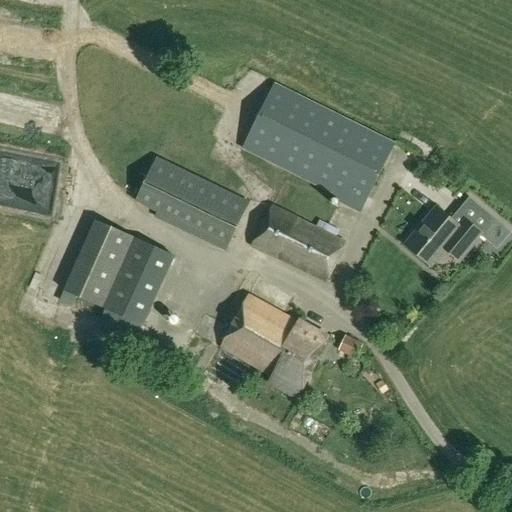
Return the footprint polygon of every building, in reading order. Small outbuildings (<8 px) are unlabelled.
[(362,213),(397,145),(277,85),(245,148),(345,199),(343,203),(362,213)] [(55,115),(0,103),(0,119),(52,131),(55,115)] [(229,246),(250,203),(159,159),(138,202),(229,246)] [(329,282),(347,243),(272,207),(254,246),(329,282)] [(439,209),(408,245),(432,266),(447,249),(461,262),(483,236),(466,221),(460,227),(439,209)] [(138,341),(176,257),(100,222),(68,293),(107,310),(101,324),(138,341)] [(60,302),(73,308),(77,299),(64,293),(60,302)] [(252,301),(225,350),(275,377),(271,383),(300,399),(333,339),(302,323),(300,327),(252,301)] [(358,362),(366,347),(347,337),(339,352),(358,362)]
